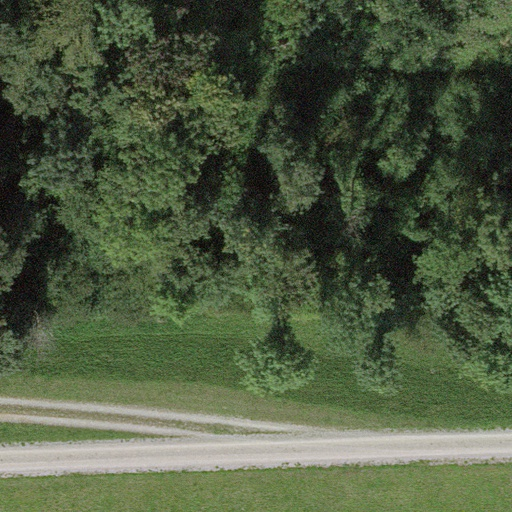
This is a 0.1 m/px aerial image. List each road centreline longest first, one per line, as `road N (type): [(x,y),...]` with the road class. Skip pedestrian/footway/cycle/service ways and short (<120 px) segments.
road 1 (track): [(0,460),(511,439)]
road 2 (track): [(0,415),(297,445)]
